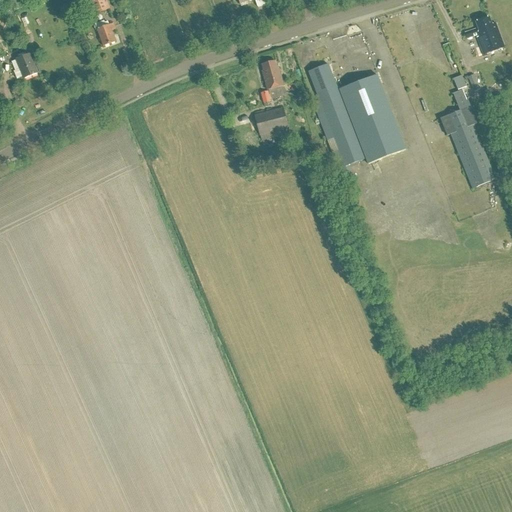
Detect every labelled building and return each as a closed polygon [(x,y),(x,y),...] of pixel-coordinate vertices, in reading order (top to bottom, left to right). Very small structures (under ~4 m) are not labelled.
[(90,0),(96,14),(110,9),(106,0),(90,0)] [(475,30),(465,34),(467,39),(476,36),(478,37),(477,38),(483,56),(504,48),(495,24),(491,26),(489,18),(475,23),(478,31),(477,32),(476,32),(475,30)] [(111,32),(116,30),(113,24),(98,30),(104,46),(115,42),(111,32)] [(31,54),(17,60),(25,79),(39,73),(31,54)] [(262,65),(264,70),(262,71),(267,88),(282,85),(277,67),(276,67),(274,61),(262,65)] [(363,158),(338,91),(327,63),(308,71),(319,99),(312,101),(338,168),(363,158)] [(338,91),(363,158),(365,158),(368,165),(405,150),(377,76),(338,91)] [(466,87),(461,76),(454,79),(458,90),(466,87)] [(480,91),(474,76),(467,79),(474,93),(480,91)] [(453,95),(460,111),(440,119),(447,136),(451,135),(472,190),(496,180),(474,126),(477,124),(467,99),(473,97),(470,88),(453,95)] [(261,94),(263,104),(271,102),(268,92),(261,94)] [(282,108),(254,115),(259,134),(287,127),(282,108)]
